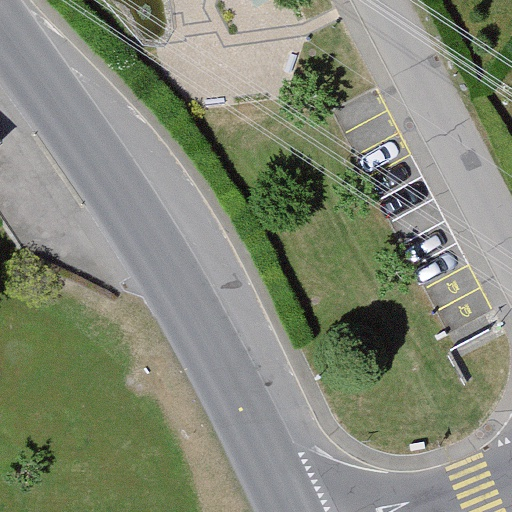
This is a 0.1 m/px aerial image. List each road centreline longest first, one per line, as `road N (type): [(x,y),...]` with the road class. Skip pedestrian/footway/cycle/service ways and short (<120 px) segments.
road 1 (secondary): [(288,511),(181,293),(0,20)]
road 2 (residential): [(373,0),(511,260)]
